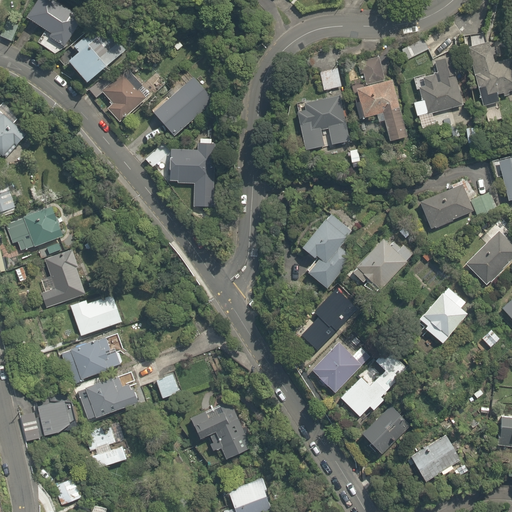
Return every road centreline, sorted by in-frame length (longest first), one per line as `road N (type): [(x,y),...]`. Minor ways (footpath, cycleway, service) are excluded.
road 1 (residential): [(218,286),(246,258),(260,94),(274,58),(309,30),(413,22),(451,0)]
road 2 (residential): [(0,54),(90,119),(218,286)]
road 3 (residential): [(218,286),(360,511)]
road 4 (residential): [(27,511),(0,378)]
